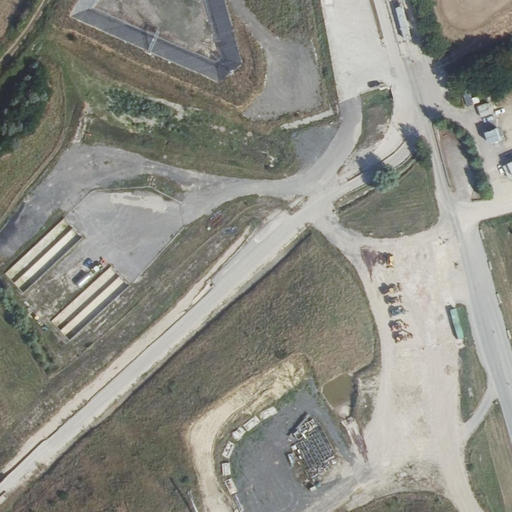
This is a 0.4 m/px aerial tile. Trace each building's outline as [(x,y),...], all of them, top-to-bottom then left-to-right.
[(479,107),(483,118),(495,114),(490,102),(479,107)] [(489,143),(502,141),(499,121),(486,122),(489,143)] [(64,218),(4,273),(22,293),(82,237),(64,218)] [(111,266),(51,320),(69,340),(129,286),(111,266)] [(451,309),(456,338),(463,337),(457,308),(451,309)] [(347,432),(341,435),(345,444),(351,441),(347,432)]
